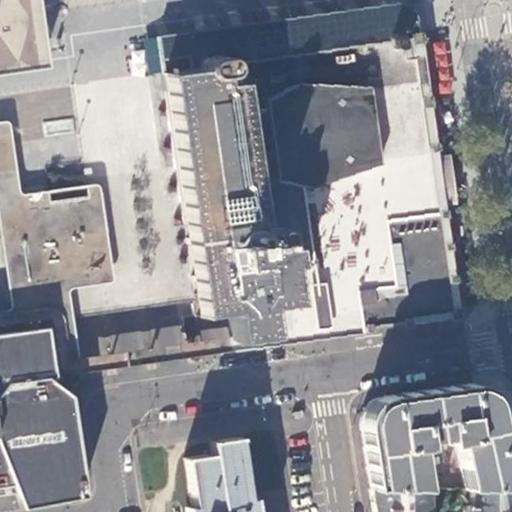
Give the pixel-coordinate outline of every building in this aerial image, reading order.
[(17,0),(0,0),(0,36),(22,34),(17,0)] [(24,0),(17,0),(22,34),(29,32),(24,0)] [(401,8),(393,6),(390,6),(372,9),(327,15),(274,23),(189,35),(157,40),(161,73),(176,71),(173,55),(231,47),(242,65),(358,48),(399,42),(409,41),(412,40),(415,37),(416,36),(414,24),(412,20),(411,18),(410,16),(409,14),(408,13),(406,11),(405,11),(401,8)] [(0,60),(26,57),(22,34),(0,36),(0,60)] [(419,59),(416,36),(415,37),(412,40),(409,41),(399,42),(402,58),(415,57),(416,60),(419,59)] [(399,42),(358,48),(361,65),(361,68),(416,60),(415,57),(402,58),(399,42)] [(361,65),(358,48),(242,65),(231,47),(173,55),(176,71),(194,68),(199,61),(204,58),(208,57),(216,57),(222,61),(225,65),(226,70),(223,75),(217,79),(218,85),(361,65)] [(226,70),(225,65),(222,61),(216,57),(208,57),(204,58),(199,61),(194,68),(197,80),(217,77),(217,79),(223,75),(226,70)] [(424,87),(419,59),(416,60),(361,68),(366,100),(374,165),(322,182),(323,190),(304,193),(303,183),(296,185),(301,222),(310,231),(334,258),(334,260),(319,262),(328,321),(351,318),(352,327),(364,324),(361,300),(401,295),(392,226),(445,219),(441,199),(435,156),(433,148),(432,142),(425,143),(426,151),(422,152),(413,89),(424,87)] [(161,73),(190,262),(204,261),(208,285),(210,300),(211,312),(222,310),(224,310),(227,311),(229,315),(232,338),(276,331),(277,338),(321,331),(319,322),(328,321),(319,262),(334,260),(334,258),(310,231),(301,222),(295,216),(287,207),(280,198),(277,190),(272,178),(270,169),(269,162),(268,153),(269,145),(271,136),(274,128),(280,119),(283,115),(286,112),(289,109),(292,106),(296,103),(303,99),(306,97),(315,93),(319,92),(324,92),(328,91),(339,91),(344,92),(349,93),(355,95),(363,99),(366,100),(361,68),(361,65),(218,85),(217,79),(217,77),(197,80),(194,68),(176,71),(161,73)] [(432,142),(424,87),(413,89),(422,152),(426,151),(425,143),(432,142)] [(374,165),(366,100),(363,99),(355,95),(349,93),(344,92),(339,91),(328,91),(324,92),(319,92),(315,93),(306,97),(303,99),(296,103),(292,106),(289,109),(286,112),(283,115),(280,119),(274,128),(271,136),(269,145),(268,153),(269,162),(270,169),(272,178),(277,190),(280,198),(287,207),(295,216),(301,222),(296,185),(303,183),(304,193),(323,190),(322,182),(374,165)] [(446,154),(435,156),(441,199),(453,197),(446,154)] [(7,208),(18,286),(102,274),(91,196),(7,208)] [(457,311),(445,219),(392,226),(401,295),(361,300),(364,324),(457,311)] [(0,495),(69,487),(43,323),(0,329),(0,495)] [(371,491),(427,490),(470,490),(511,489),(511,478),(501,430),(493,397),(483,386),(473,384),(448,387),(391,395),(381,397),(369,404),(362,415),(360,425),(367,463),(371,491)] [(254,511),(254,510),(252,497),(247,498),(236,435),(208,439),(210,451),(182,456),(190,503),(182,505),(183,511),(254,511)] [(511,511),(511,489),(470,490),(470,506),(464,506),(464,511),(511,511)] [(427,511),(427,490),(371,491),(374,511),(427,511)]
